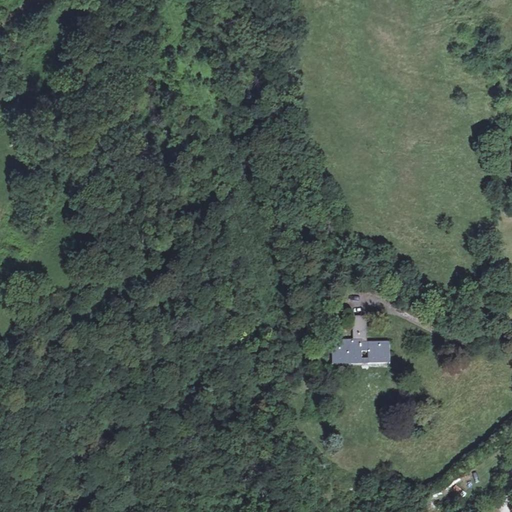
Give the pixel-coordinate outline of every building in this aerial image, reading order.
[(314,242),(306,243),(307,256),(315,255),(314,242)] [(106,284),(106,270),(96,271),(96,284),(106,284)] [(354,331),(363,331),(363,316),(354,316),(354,331)] [(334,340),(333,360),(361,360),(362,354),(368,353),(368,364),(391,364),(391,341),(372,341),(371,342),(364,343),(364,341),(334,340)] [(501,410),(508,415),(511,409),(511,400),(508,398),(501,410)]
